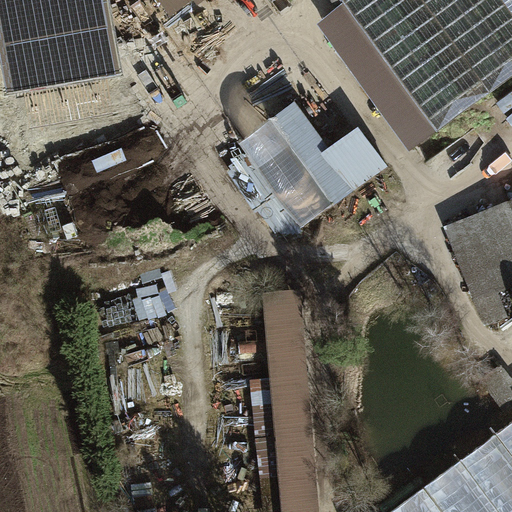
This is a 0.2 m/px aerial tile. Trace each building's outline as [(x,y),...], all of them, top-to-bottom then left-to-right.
[(0,0),(0,10),(12,92),(124,75),(112,0),(0,0)] [(152,0),(162,15),(184,0),(152,0)] [(511,0),(342,0),(442,133),(511,81),(511,0)] [(299,104),(236,148),(297,234),(391,168),(362,127),(331,148),(299,104)] [(511,201),(448,227),(476,297),(494,290),(511,282),(511,201)] [(316,511),(297,280),(258,284),(277,511),(316,511)] [(494,290),(476,297),(486,324),(505,316),(494,290)] [(511,380),(502,367),(484,380),(498,399),(505,409),(511,403),(511,380)] [(511,511),(511,433),(405,511),(511,511)]
